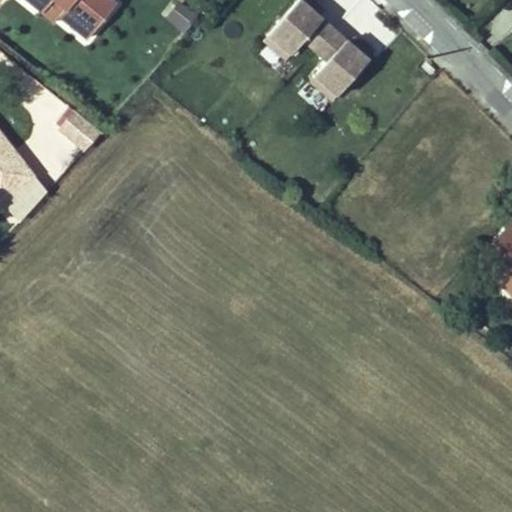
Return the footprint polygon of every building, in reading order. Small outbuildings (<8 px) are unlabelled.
[(27,0),(42,12),(48,5),(41,0),(27,0)] [(41,0),(48,5),(51,0),(57,0),(65,6),(59,14),(87,37),(115,3),(110,0),(41,0)] [(310,10),(315,5),(309,0),(294,0),(266,34),(289,53),(301,39),(313,50),(325,60),(314,74),(336,93),(371,52),(357,40),(352,46),(347,41),(316,15),(310,10)] [(187,33),(197,13),(175,2),(165,21),(187,33)] [(316,15),(321,9),(315,5),(310,10),(316,15)] [(289,53),(266,34),(261,39),(284,59),(289,53)] [(352,46),(357,40),(352,35),(347,41),(352,46)] [(433,67),(424,59),(420,63),(428,71),(433,67)] [(336,93),(314,74),(309,80),(331,99),(336,93)] [(84,151),(101,132),(76,111),(60,130),(84,151)] [(0,194),(2,197),(32,173),(0,133),(0,194)] [(492,247),(487,252),(500,263),(500,262),(505,267),(496,277),(511,292),(511,222),(490,244),(492,247)]
